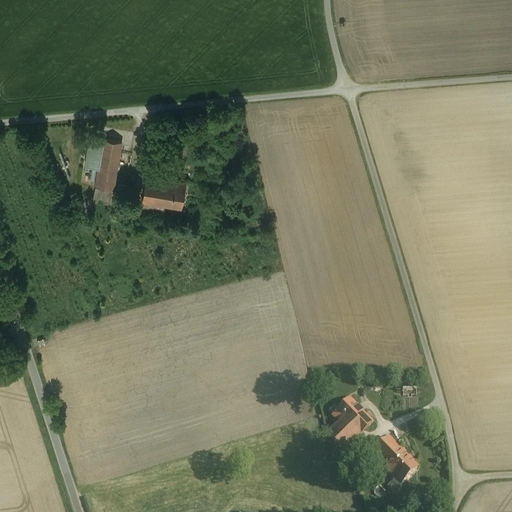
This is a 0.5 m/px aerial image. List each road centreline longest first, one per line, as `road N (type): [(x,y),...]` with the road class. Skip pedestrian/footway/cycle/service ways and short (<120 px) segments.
road 1 (unclassified): [(452,511),(459,476),(346,89)]
road 2 (unclassified): [(346,89),(0,125)]
road 3 (unclassified): [(0,262),(82,511)]
road 4 (unclassified): [(511,76),(346,89)]
